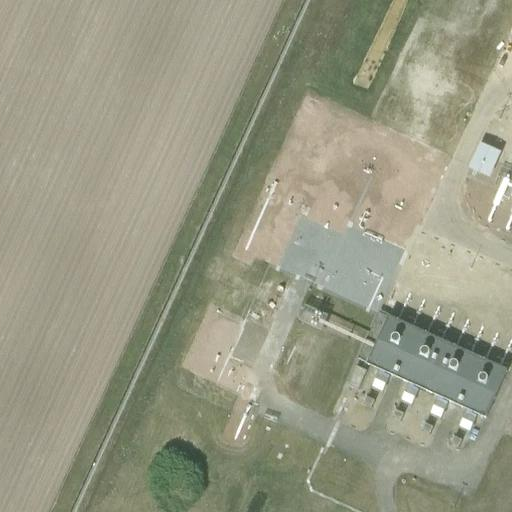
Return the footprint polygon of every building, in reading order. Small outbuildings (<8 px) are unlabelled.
[(470,173),(488,181),(500,154),(481,146),(470,173)] [(484,232),(511,243),(511,168),(484,232)] [(306,315),(326,323),(332,310),(312,301),(306,315)] [(507,374),(377,315),(357,363),(485,422),(507,374)] [(367,372),(355,368),(347,389),(358,393),(367,372)] [(222,437),(244,445),(252,423),(243,420),(256,385),(244,381),(222,437)]
